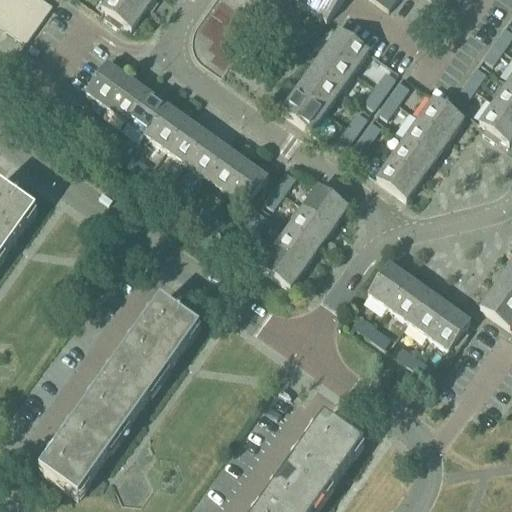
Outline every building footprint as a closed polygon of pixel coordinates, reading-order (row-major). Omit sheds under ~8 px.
[(0,0),(0,3),(8,9),(14,0),(0,0)] [(14,0),(8,9),(19,16),(30,0),(14,0)] [(36,0),(30,0),(19,16),(29,23),(42,4),(36,0)] [(123,0),(111,0),(101,15),(108,20),(105,24),(106,25),(116,32),(120,28),(131,36),(146,16),(123,0)] [(123,0),(146,16),(157,0),(123,0)] [(286,0),(306,14),(315,0),(286,0)] [(315,0),(306,14),(326,28),(327,28),(346,0),(315,0)] [(365,0),(389,16),(400,0),(365,0)] [(0,3),(0,20),(8,9),(0,3)] [(42,4),(29,23),(39,31),(52,11),(42,4)] [(8,9),(0,20),(0,32),(5,36),(19,16),(8,9)] [(19,16),(5,36),(15,43),(29,23),(19,16)] [(29,23),(15,43),(25,50),(39,31),(29,23)] [(511,38),(505,34),(494,49),(503,55),(511,42),(511,38)] [(339,36),(324,57),(354,78),(369,58),(339,36)] [(494,49),(483,64),(492,70),(503,55),(494,49)] [(324,57),(310,77),(340,98),(354,78),(324,57)] [(107,70),(86,100),(106,114),(127,84),(107,70)] [(477,73),(466,89),(475,95),(486,80),(477,73)] [(310,77),(295,97),(325,118),(340,98),(310,77)] [(386,78),(375,93),(384,100),(395,84),(386,78)] [(127,84),(106,114),(126,128),(147,98),(127,84)] [(400,88),(389,103),(398,110),(409,94),(400,88)] [(466,89),(455,104),(464,110),(475,95),(466,89)] [(511,92),(508,89),(493,109),(511,122),(511,92)] [(375,93),(364,108),(373,115),(384,100),(375,93)] [(295,97),(281,117),(311,138),(325,118),(295,97)] [(147,98),(126,128),(146,142),(167,112),(147,98)] [(389,103),(378,119),(387,125),(398,110),(389,103)] [(428,112),(419,124),(449,146),(464,126),(434,104),(432,106),(428,112)] [(511,122),(493,109),(479,129),(486,134),(482,139),(483,140),(494,147),(497,142),(509,151),(511,146),(511,122)] [(167,112),(146,142),(166,157),(188,127),(167,112)] [(357,118),(346,133),(356,139),(367,124),(357,118)] [(78,122),(72,131),(87,142),(93,133),(78,122)] [(419,124),(405,145),(435,166),(449,146),(419,124)] [(188,127),(166,157),(186,171),(208,141),(188,127)] [(372,128),(361,143),(370,149),(380,134),(372,128)] [(93,133),(87,142),(102,153),(108,143),(103,140),(94,133),(93,133)] [(346,133),(335,149),(344,154),(345,155),(356,139),(346,133)] [(208,141),(186,171),(206,185),(228,155),(208,141)] [(361,143),(350,158),(359,165),(370,149),(361,143)] [(405,145),(391,165),(421,186),(435,166),(405,145)] [(118,150),(111,159),(127,170),(133,161),(118,150)] [(228,155),(206,185),(226,199),(248,169),(228,155)] [(133,161),(127,170),(142,181),(148,172),(133,161)] [(391,165),(376,185),(406,206),(421,186),(391,165)] [(248,169),(226,199),(246,213),(251,207),(256,211),(257,210),(257,209),(263,200),(264,199),(259,196),(268,184),(248,169)] [(158,178),(151,187),(166,198),(173,189),(158,178)] [(286,178),(275,193),(284,200),(295,185),(286,178)] [(173,189),(166,198),(182,209),(188,200),(173,189)] [(0,266),(12,249),(17,243),(34,219),(35,219),(36,217),(0,192),(0,266)] [(318,192),(303,212),(333,234),(348,214),(318,192)] [(275,193),(265,208),(274,215),(284,200),(275,193)] [(197,207),(191,215),(206,226),(212,217),(197,207)] [(303,212),(289,232),(319,254),(333,234),(303,212)] [(212,217),(206,226),(221,237),(228,228),(212,217)] [(258,218),(247,233),(256,239),(267,224),(258,218)] [(289,232),(275,252),(305,274),(319,254),(289,232)] [(247,233),(236,248),(237,249),(245,254),(256,239),(247,233)] [(275,252),(260,273),(282,288),(290,294),(305,274),(275,252)] [(389,270),(368,300),(389,315),(410,285),(389,270)] [(511,275),(508,273),(494,293),(511,305),(511,275)] [(410,285),(389,315),(409,329),(430,299),(410,285)] [(511,305),(494,293),(480,314),(510,335),(511,332),(511,305)] [(430,299),(409,329),(428,344),(450,313),(430,299)] [(149,323),(120,364),(159,391),(176,366),(181,359),(198,335),(198,336),(200,334),(160,306),(159,308),(160,308),(149,323)] [(450,313),(428,344),(448,357),(453,351),(458,354),(459,353),(466,343),(461,340),(470,328),(450,313)] [(361,323),(354,332),(360,336),(369,343),(376,334),(361,323)] [(376,334),(369,343),(384,354),(390,344),(376,334)] [(400,351),(393,360),(408,371),(415,361),(400,351)] [(415,361),(408,371),(424,382),(430,372),(415,361)] [(120,364),(80,420),(118,447),(136,422),(141,415),(159,391),(120,364)] [(40,475),(39,477),(78,504),(79,503),(96,479),(101,472),(118,447),(80,420),(46,467),(41,475),(40,475)] [(323,425),(284,480),(322,507),(340,483),(345,476),(362,452),(363,451),(324,423),(323,424),(323,425)] [(284,480),(261,511),(318,511),(322,507),(284,480)]
